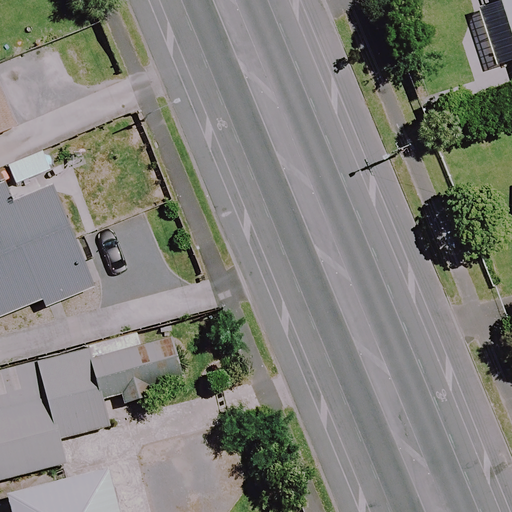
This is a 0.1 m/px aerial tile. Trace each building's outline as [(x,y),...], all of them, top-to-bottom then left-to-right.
[(511,0),(493,0),(511,54),(511,0)] [(0,135),(12,130),(0,101),(0,135)] [(32,188),(0,201),(0,322),(74,292),(32,188)] [(141,348),(136,334),(29,366),(26,356),(0,364),(0,483),(62,464),(56,444),(121,424),(117,411),(149,401),(140,373),(174,363),(167,340),(141,348)] [(112,511),(101,472),(3,499),(6,511),(112,511)]
